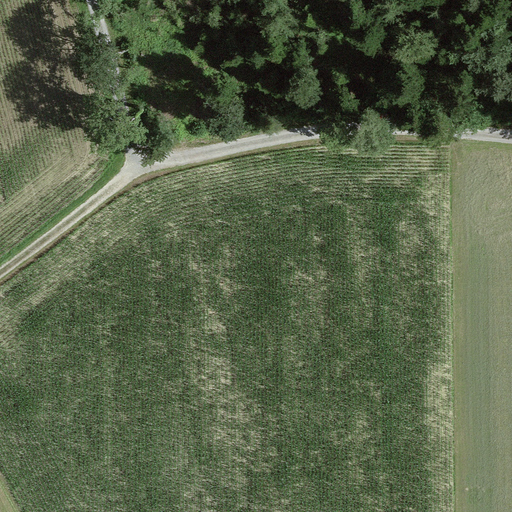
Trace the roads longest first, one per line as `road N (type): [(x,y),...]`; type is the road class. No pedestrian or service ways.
road 1 (track): [(141,166),(0,274)]
road 2 (track): [(93,0),(141,166)]
